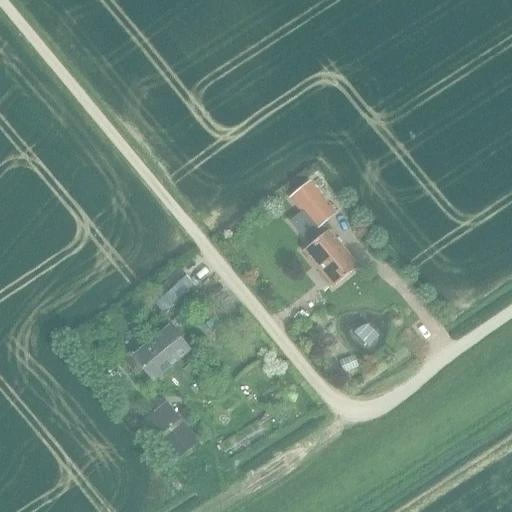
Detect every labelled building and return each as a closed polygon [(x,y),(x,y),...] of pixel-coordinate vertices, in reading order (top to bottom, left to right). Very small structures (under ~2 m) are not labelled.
[(309,183),(288,200),(300,215),(314,232),(325,223),(335,215),(309,183)] [(300,215),(289,224),(308,247),(302,252),(331,288),(357,267),(329,232),(331,231),(325,223),(314,232),(300,215)] [(182,279),(154,304),(163,314),(191,288),(182,279)] [(370,336),(384,327),(372,311),(359,320),(370,336)] [(189,351),(169,326),(134,355),(130,352),(122,359),(135,375),(143,368),(153,380),(189,351)] [(163,405),(141,423),(174,462),(198,442),(181,421),(177,423),(163,405)]
